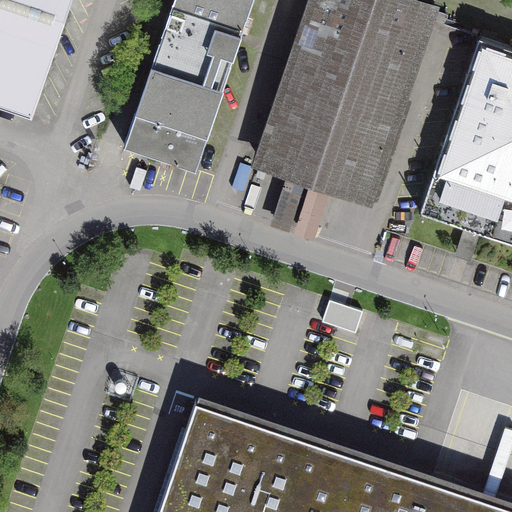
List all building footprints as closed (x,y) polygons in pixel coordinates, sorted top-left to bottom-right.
[(67,0),(0,0),(0,98),(31,109),(67,0)] [(170,159),(199,169),(254,0),(170,0),(122,142),(170,159)] [(441,4),(430,0),(307,0),(256,161),(292,172),(275,224),(316,238),(331,190),(377,204),(441,4)] [(511,48),(481,39),(425,211),(475,227),(511,239),(511,48)] [(511,511),(511,501),(198,395),(158,511),(511,511)]
